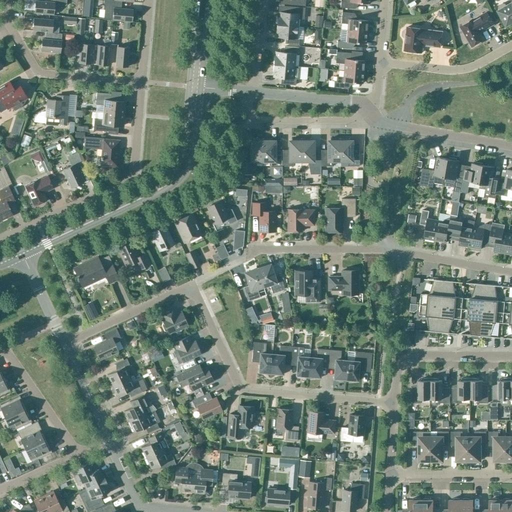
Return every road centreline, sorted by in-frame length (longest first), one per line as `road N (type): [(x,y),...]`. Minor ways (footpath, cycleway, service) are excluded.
road 1 (residential): [(192,284),(262,247),(388,249),(511,273)]
road 2 (residential): [(393,405),(242,390),(192,284)]
road 3 (tertiary): [(21,254),(169,182),(186,155),(195,87)]
road 4 (residential): [(0,240),(132,177),(140,83)]
road 5 (residential): [(140,83),(35,72),(6,23),(8,0)]
road 6 (residential): [(393,405),(395,375),(408,363),(511,359)]
road 7 (residential): [(251,93),(250,121),(356,125),(368,114)]
road 8 (residential): [(511,150),(378,123),(368,114)]
road 9 (residential): [(192,284),(64,343)]
road 10 (residential): [(379,63),(468,70),(511,46)]
road 11 (residential): [(0,350),(75,456)]
road 12 (residential): [(368,114),(358,103),(251,93)]
road 13 (residential): [(511,476),(389,475)]
